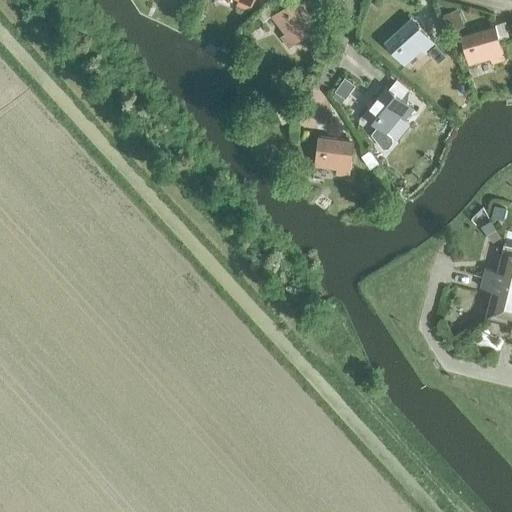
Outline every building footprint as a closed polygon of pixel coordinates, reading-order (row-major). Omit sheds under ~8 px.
[(235,7),(247,12),(252,0),(236,0),(238,1),(235,7)] [(279,38),(287,48),(316,27),(295,0),(291,0),(270,16),(284,34),(279,38)] [(420,50),(424,54),(434,46),(410,19),(384,43),(403,65),(420,50)] [(491,64),(504,61),(494,27),(459,37),(467,65),(489,59),(491,64)] [(382,89),(362,113),(377,125),(385,132),(399,114),(404,118),(413,108),(401,98),(388,88),(385,92),(382,89)] [(385,132),(377,125),(371,134),(382,148),(387,147),(392,141),(391,136),(385,132)] [(335,174),(348,176),(352,142),(317,137),(313,166),(336,169),(335,174)] [(482,277),(511,284),(511,257),(507,250),(501,254),(496,270),(485,267),(482,277)] [(492,312),(511,300),(511,284),(482,277),(480,287),(492,290),(488,306),(492,312)] [(509,335),(511,335),(511,300),(492,312),(496,319),(511,323),(509,335)]
